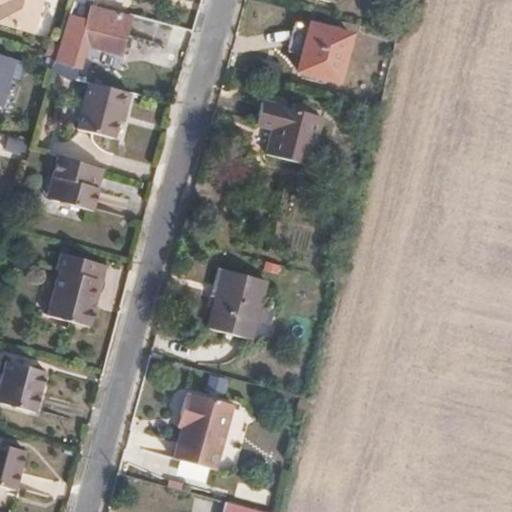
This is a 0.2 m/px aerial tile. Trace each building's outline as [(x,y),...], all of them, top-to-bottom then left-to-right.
[(0,0),(0,25),(31,35),(40,0),(0,0)] [(86,3),(75,0),(71,0),(54,59),(77,66),(83,44),(119,54),(129,14),(86,3)] [(294,70),(334,80),(346,35),(307,25),(294,70)] [(0,108),(13,61),(0,56),(0,108)] [(130,93),(89,81),(77,127),(114,137),(121,108),(125,110),(130,93)] [(252,152),(293,163),(307,112),(266,102),(252,152)] [(103,168),(57,155),(45,198),(92,210),(103,168)] [(68,322),(86,328),(103,268),(58,255),(54,273),(57,274),(45,322),(67,330),(68,322)] [(217,329),(260,341),(273,291),(212,277),(207,299),(223,304),(217,329)] [(0,366),(0,402),(30,411),(42,370),(2,359),(0,366)] [(171,458),(214,469),(232,403),(189,392),(186,398),(180,397),(176,417),(182,419),(171,458)] [(0,487),(14,491),(24,453),(0,445),(0,487)] [(218,511),(262,511),(222,501),(218,511)]
